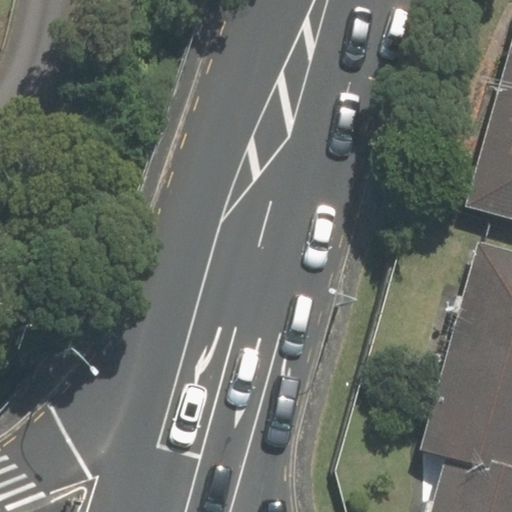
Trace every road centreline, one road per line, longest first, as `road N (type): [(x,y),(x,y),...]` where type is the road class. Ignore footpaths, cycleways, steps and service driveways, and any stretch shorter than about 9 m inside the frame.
road 1 (primary): [(0,472),(76,437),(257,242)]
road 2 (unclassified): [(176,511),(257,242)]
road 3 (unclassified): [(257,242),(329,0)]
